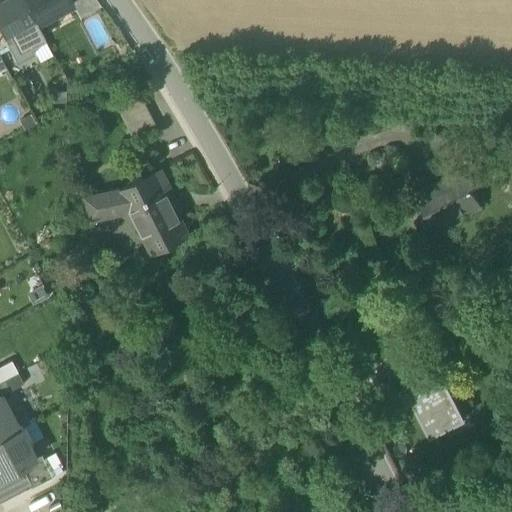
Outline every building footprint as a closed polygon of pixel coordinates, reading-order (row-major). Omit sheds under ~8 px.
[(0,0),(0,29),(4,37),(8,35),(18,53),(30,46),(45,39),(37,25),(36,22),(23,0),(0,0)] [(23,0),(36,22),(72,3),(69,0),(23,0)] [(96,0),(69,0),(72,3),(79,18),(100,7),(96,0)] [(4,37),(0,29),(0,49),(7,45),(8,45),(4,37)] [(14,55),(18,53),(8,35),(4,37),(8,45),(14,55)] [(18,53),(14,55),(8,45),(7,45),(16,61),(33,52),(30,46),(18,53)] [(115,102),(133,137),(157,125),(138,90),(115,102)] [(463,158),(487,159),(488,147),(464,146),(463,158)] [(131,210),(153,255),(189,237),(169,196),(173,194),(160,170),(121,190),(121,192),(88,199),(93,219),(131,210)] [(415,194),(434,231),(481,207),(462,170),(415,194)] [(51,296),(44,284),(27,293),(34,305),(51,296)] [(380,357),(391,378),(401,373),(413,367),(415,366),(404,344),(380,357)] [(0,381),(17,373),(11,361),(0,366),(0,381)] [(450,381),(442,365),(419,377),(407,384),(419,406),(415,408),(430,438),(465,420),(447,383),(450,381)] [(407,384),(419,377),(413,367),(401,373),(407,384)] [(17,373),(0,381),(0,395),(23,383),(17,373)] [(403,385),(415,408),(419,406),(407,384),(403,385)] [(0,437),(17,428),(0,395),(0,437)] [(0,478),(21,467),(38,458),(21,426),(17,428),(0,437),(0,478)] [(62,466),(56,455),(46,461),(51,471),(62,466)] [(38,458),(21,467),(32,488),(54,477),(43,456),(38,458)]
